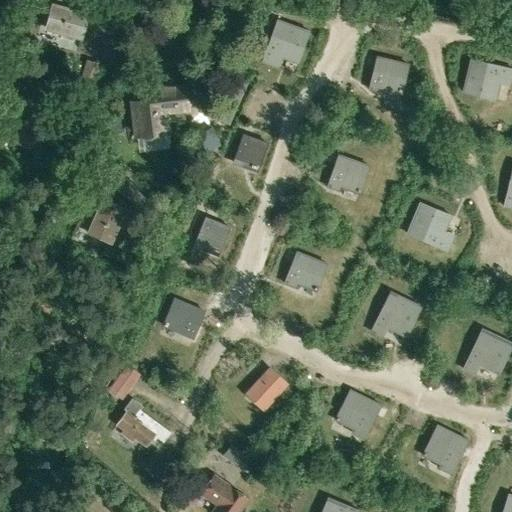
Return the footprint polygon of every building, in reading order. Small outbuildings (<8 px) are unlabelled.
[(88,14),(52,4),(45,27),(81,37),(88,14)] [(262,61),(274,65),(278,56),(297,63),(309,31),(277,20),(262,61)] [(408,64),(377,57),(369,89),(381,92),(382,88),(401,93),(408,64)] [(511,69),(470,59),(463,92),(495,99),(500,79),(510,81),(511,74),(511,69)] [(236,73),(217,115),(228,120),(247,78),(236,73)] [(135,143),(165,139),(162,112),(175,110),(175,109),(186,107),(184,83),(169,85),(169,83),(160,84),(160,86),(146,88),(146,90),(131,92),(132,101),(130,101),(135,143)] [(33,107),(17,142),(35,151),(51,116),(33,107)] [(256,166),(258,167),(267,143),(243,135),(234,159),(251,165),(251,166),(256,168),(256,166)] [(368,166),(338,155),(327,186),(339,190),(340,187),(359,193),(368,166)] [(125,208),(103,198),(94,218),(97,220),(90,233),(109,242),(125,208)] [(420,203),(407,233),(447,250),(452,239),(442,235),(450,215),(420,203)] [(217,250),(219,251),(229,227),(206,218),(196,242),(212,248),(212,249),(217,251),(217,250)] [(315,291),(326,263),(297,252),(284,283),(296,287),(297,284),(315,291)] [(420,306),(390,292),(371,331),(382,336),(387,327),(406,336),(420,306)] [(174,298),(163,325),(192,338),(199,321),(207,324),(211,314),(204,311),(174,298)] [(479,364),(498,373),(511,343),(511,342),(482,328),(463,368),(475,374),(479,364)] [(110,388),(121,398),(139,375),(128,366),(110,388)] [(286,383),(270,368),(263,376),(262,376),(260,378),(261,378),(251,390),(260,398),(259,399),(266,405),(273,398),(272,397),(286,383)] [(380,405),(350,390),(335,419),(353,429),(351,432),(363,438),(380,405)] [(163,442),(170,432),(139,409),(142,406),(132,398),(124,408),(127,410),(116,424),(145,445),(153,435),(163,442)] [(467,440),(437,425),(418,465),(429,470),(434,461),(452,470),(467,440)] [(230,445),(223,455),(242,470),(250,460),(230,445)] [(11,456),(0,451),(0,476),(2,478),(11,456)] [(237,511),(247,499),(213,475),(201,493),(218,504),(212,511),(237,511)] [(502,511),(511,511),(511,496),(507,495),(502,511)] [(321,511),(358,511),(359,511),(328,498),(321,511)]
